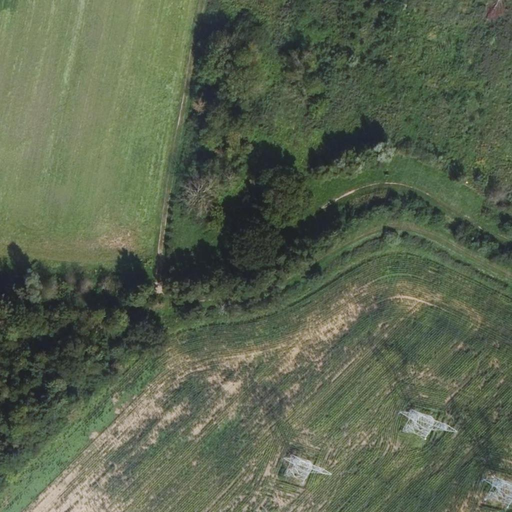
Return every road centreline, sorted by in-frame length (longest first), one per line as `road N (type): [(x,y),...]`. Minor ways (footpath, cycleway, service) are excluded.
road 1 (track): [(511,273),(401,224),(365,230),(273,287),(162,304)]
road 2 (track): [(158,260),(204,0)]
road 3 (track): [(162,304),(24,284)]
